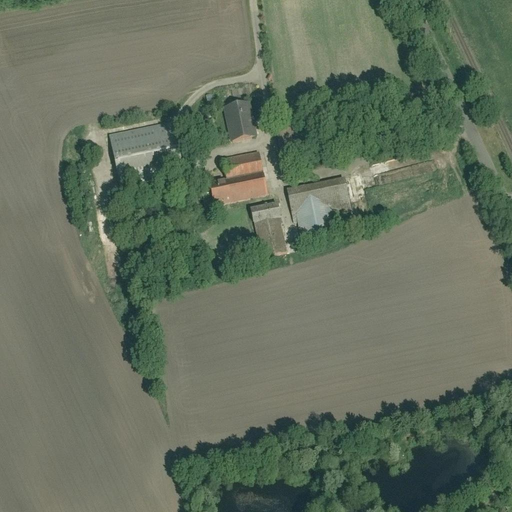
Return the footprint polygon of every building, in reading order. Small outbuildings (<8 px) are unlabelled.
[(230,141),(255,138),(251,106),(226,109),(230,141)] [(172,125),(107,138),(118,192),(183,179),(172,125)] [(253,149),(221,157),(227,179),(258,170),(253,149)] [(214,210),(268,199),(265,180),(210,191),(214,210)] [(344,187),(287,196),(295,242),(352,233),(344,187)] [(279,205),(246,212),(255,250),(288,243),(279,205)]
